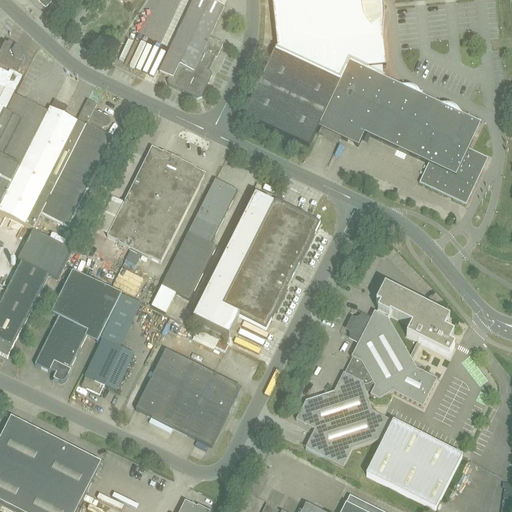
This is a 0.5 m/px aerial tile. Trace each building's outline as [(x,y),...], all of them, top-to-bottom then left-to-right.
[(217,59),(221,50),(223,46),(222,44),(210,39),(217,22),(224,7),(208,0),(194,0),(160,74),(169,78),(167,82),(169,87),(198,100),(201,99),(212,76),(210,73),(206,71),(213,57),(217,59)] [(272,0),(277,49),(276,52),(340,82),(349,63),(384,79),(384,78),(383,69),(386,68),(380,12),(381,11),(382,11),(383,10),(383,9),(383,8),(383,7),(382,6),(381,5),(380,5),(379,4),(378,0),(272,0)] [(0,57),(0,70),(4,72),(5,71),(10,73),(18,77),(23,66),(21,65),(23,61),(21,54),(17,52),(18,50),(10,46),(9,48),(6,47),(1,58),(0,57)] [(481,125),(384,79),(349,63),(340,82),(276,52),(274,51),(268,65),(243,117),(309,148),(318,129),(321,130),(358,148),(364,135),(428,165),(419,184),(466,206),(488,160),(468,151),(481,125)] [(0,125),(13,99),(23,80),(18,77),(10,73),(9,76),(0,71),(0,125)] [(0,209),(0,215),(33,232),(41,216),(94,111),(96,105),(87,101),(76,122),(63,116),(63,112),(66,107),(54,101),(47,116),(13,99),(0,125),(0,209)] [(94,111),(41,216),(68,230),(113,139),(99,132),(102,127),(103,128),(104,128),(106,128),(107,127),(108,126),(109,125),(110,124),(110,122),(110,121),(109,119),(108,118),(107,117),(94,111)] [(107,239),(161,265),(206,176),(152,149),(107,239)] [(189,234),(162,288),(176,296),(190,302),(217,248),(211,245),(237,192),(215,181),(189,234)] [(255,198),(192,322),(228,340),(239,319),(266,332),(320,224),(275,201),(273,206),(255,198)] [(0,312),(0,361),(8,365),(47,279),(57,284),(71,254),(32,237),(20,265),(21,266),(0,312)] [(59,320),(35,367),(50,374),(50,373),(56,376),(53,381),(58,384),(60,384),(62,385),(63,384),(65,383),(66,382),(67,381),(69,378),(71,373),(70,372),(88,334),(100,340),(121,298),(72,274),(51,316),(59,320)] [(343,375),(334,394),(322,398),(307,402),(305,403),(296,422),(301,424),(315,432),(305,450),(324,460),(343,469),(352,451),(381,441),(382,440),(384,441),(365,477),(434,511),(435,511),(463,458),(393,423),(392,426),(390,425),(390,424),(391,422),(372,413),(366,394),(374,391),(370,398),(379,402),(392,394),(423,410),(437,382),(417,372),(412,363),(421,345),(449,359),(451,355),(455,348),(449,345),(454,335),(444,331),(449,320),(384,288),(376,305),(380,307),(376,315),(374,314),(351,360),(352,360),(344,375),(343,375)] [(155,335),(160,338),(166,328),(161,325),(155,335)] [(116,394),(134,357),(103,342),(81,388),(99,396),(103,388),(116,394)] [(218,342),(214,349),(225,354),(228,347),(218,342)] [(212,450),(242,390),(166,352),(136,412),(163,425),(212,450)] [(0,504),(15,511),(77,511),(101,465),(11,419),(0,441),(0,504)]
